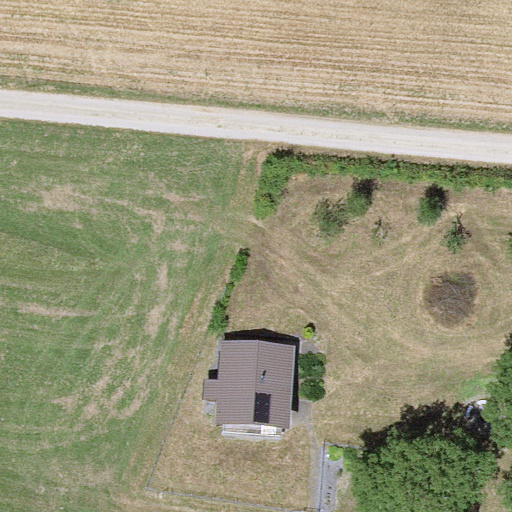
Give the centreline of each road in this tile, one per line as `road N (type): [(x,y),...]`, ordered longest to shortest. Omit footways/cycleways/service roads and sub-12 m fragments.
road 1 (track): [(511,150),(0,100)]
road 2 (track): [(0,482),(168,511)]
